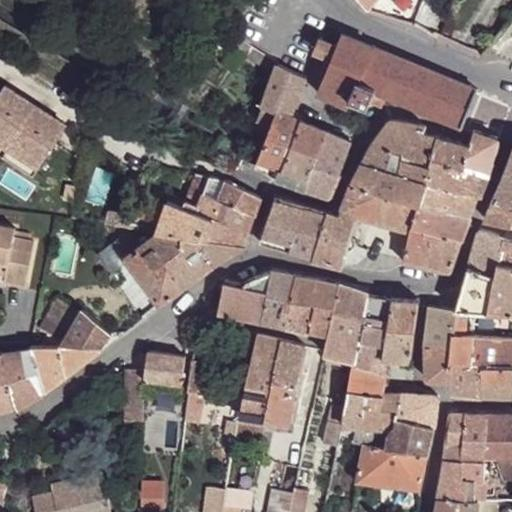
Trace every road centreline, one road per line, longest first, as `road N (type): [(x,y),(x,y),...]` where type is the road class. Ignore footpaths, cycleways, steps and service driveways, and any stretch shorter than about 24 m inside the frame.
road 1 (residential): [(0,425),(104,366),(247,255),(442,289)]
road 2 (residential): [(328,0),(349,18),(511,80)]
